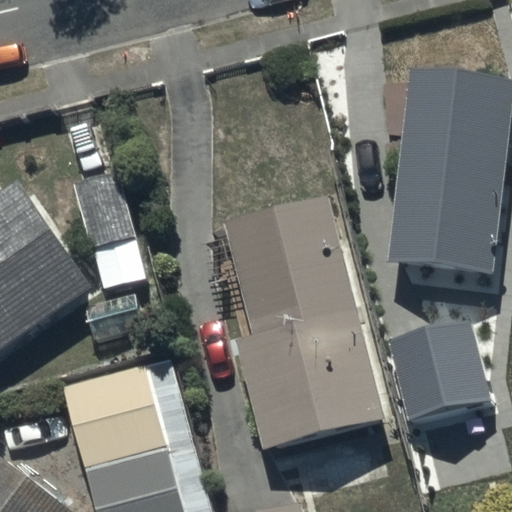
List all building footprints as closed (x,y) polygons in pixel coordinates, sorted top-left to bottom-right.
[(511,149),(511,96),(416,87),(397,285),(498,295),(511,149)] [(120,186),(77,199),(96,263),(140,250),(120,186)] [(0,214),(0,371),(95,307),(20,200),(0,214)] [(335,217),(228,243),(255,352),(236,357),(264,472),(390,441),(335,217)] [(475,318),(389,341),(412,426),(498,403),(475,318)] [(64,396),(67,404),(96,511),(210,511),(170,366),(64,396)] [(0,511),(53,511),(0,473),(0,511)]
